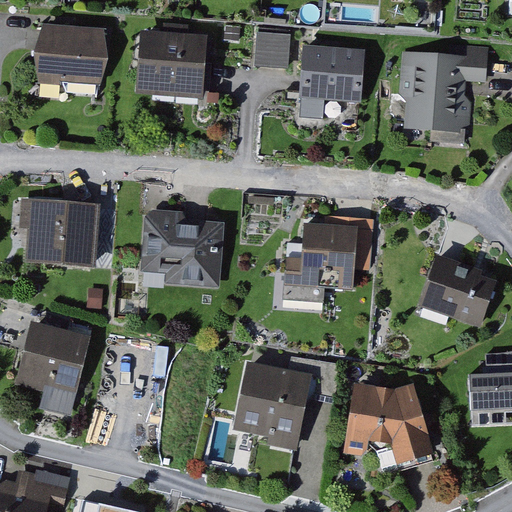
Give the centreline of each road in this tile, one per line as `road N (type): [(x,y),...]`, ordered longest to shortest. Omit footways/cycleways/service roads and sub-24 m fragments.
road 1 (residential): [(0,158),(388,184),(460,195),(486,205),(511,231)]
road 2 (residential): [(0,421),(38,446),(310,511)]
